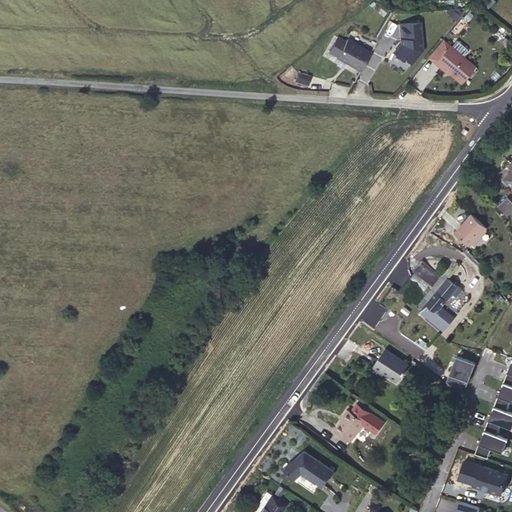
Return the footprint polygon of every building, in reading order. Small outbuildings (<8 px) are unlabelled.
[(421,22),(401,24),(402,39),(401,39),(400,46),(398,46),(393,52),(401,59),(405,58),(411,63),(423,50),(421,22)] [(371,53),(347,39),(337,57),(361,71),(371,53)] [(435,64),(450,47),(444,42),(430,59),(435,64)] [(457,42),(452,48),(464,58),(468,54),(468,51),(457,42)] [(435,64),(435,65),(442,70),(443,69),(462,85),(476,68),(464,58),(452,48),(450,47),(435,64)] [(308,83),(309,74),(296,72),(294,81),(308,83)] [(499,205),(508,217),(511,212),(511,200),(509,196),(499,205)] [(455,233),(470,247),(487,229),(472,215),(455,233)] [(422,262),(413,272),(432,287),(441,276),(422,262)] [(447,277),(421,310),(443,329),(454,317),(441,306),(458,287),(447,277)] [(396,381),(401,373),(404,370),(407,365),(385,349),(370,370),(381,377),(384,373),(396,381)] [(457,356),(446,381),(464,393),(476,363),(457,356)] [(511,385),(504,382),(498,395),(494,406),(507,411),(511,400),(511,385)] [(345,414),(336,427),(351,437),(359,427),(360,428),(364,421),(377,430),(385,418),(358,400),(352,408),(349,406),(343,414),(345,414)] [(511,412),(507,411),(494,406),(489,419),(485,430),(497,435),(501,424),(511,428),(511,412)] [(497,435),(485,430),(479,443),(475,454),(487,458),(491,448),(503,452),(508,439),(497,435)] [(305,443),(284,462),(295,475),(304,467),(322,483),(335,466),(305,443)] [(481,466),(474,486),(482,489),(483,487),(487,488),(487,490),(500,495),(507,475),(481,466)] [(251,511),(259,511),(271,495),(266,492),(251,511)] [(271,495),(259,511),(279,511),(285,504),(271,495)] [(478,511),(479,508),(457,501),(453,511),(478,511)]
